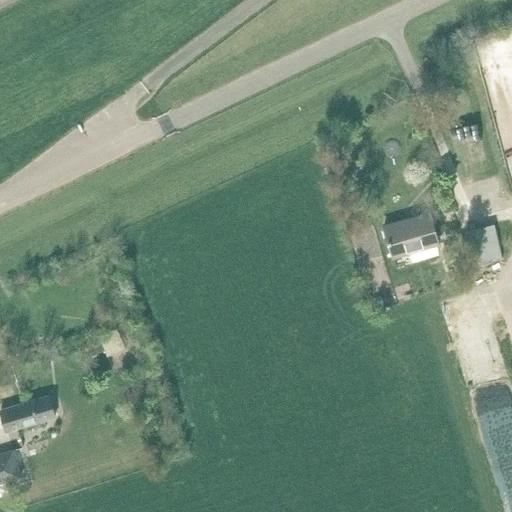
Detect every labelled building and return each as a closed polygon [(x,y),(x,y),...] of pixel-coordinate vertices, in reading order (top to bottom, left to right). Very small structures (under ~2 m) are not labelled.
[(511,28),(471,42),(511,190),(511,28)] [(9,159),(15,167),(18,165),(13,157),(9,159)] [(438,243),(431,217),(429,213),(383,226),(392,257),(438,243)] [(488,248),(471,253),(475,267),(492,262),(488,248)] [(511,511),(511,383),(486,301),(442,315),(504,511),(511,511)] [(55,345),(43,349),(47,361),(59,357),(55,345)] [(10,433),(57,419),(50,395),(3,410),(10,433)] [(0,483),(22,477),(14,450),(0,453),(0,483)]
